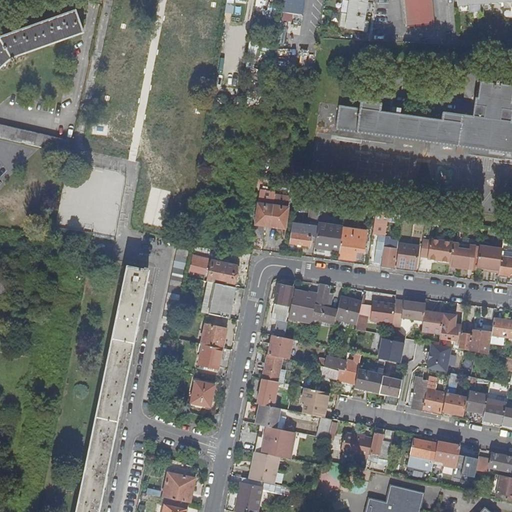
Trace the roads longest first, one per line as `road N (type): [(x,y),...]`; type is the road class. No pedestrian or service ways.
road 1 (residential): [(511,298),(266,267),(223,450)]
road 2 (residential): [(140,245),(166,255),(133,422)]
road 3 (residential): [(511,443),(344,409)]
